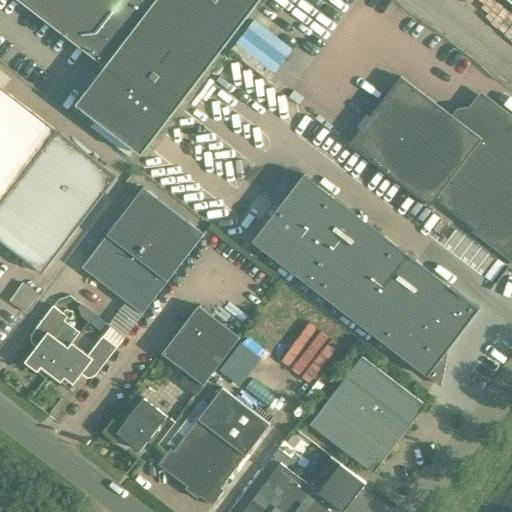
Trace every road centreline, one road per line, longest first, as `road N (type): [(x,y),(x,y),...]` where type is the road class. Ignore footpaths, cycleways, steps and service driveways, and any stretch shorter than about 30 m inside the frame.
road 1 (unclassified): [(0,408),(135,511)]
road 2 (unclassified): [(408,511),(511,376)]
